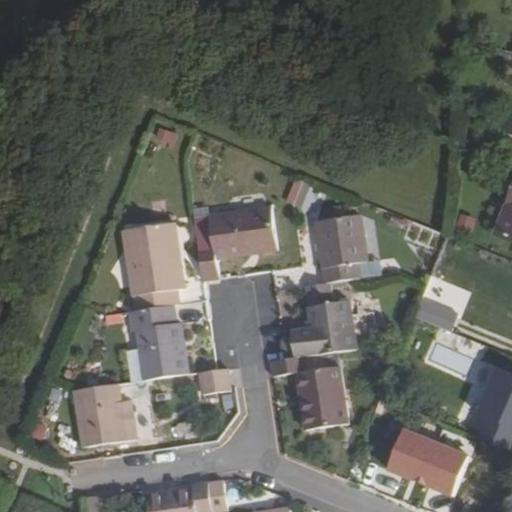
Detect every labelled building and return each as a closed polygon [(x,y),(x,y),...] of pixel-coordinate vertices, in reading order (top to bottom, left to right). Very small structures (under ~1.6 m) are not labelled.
[(289,201),(304,207),(314,183),(299,177),(289,201)] [(511,202),(499,234),(511,239),(511,202)] [(279,250),(272,209),(195,220),(205,283),(221,281),(217,259),(279,250)] [(363,216),(319,223),(328,284),(333,284),(363,279),(361,265),(370,263),(363,216)] [(186,289),(176,228),(131,235),(140,295),(133,296),(136,313),(175,307),(181,306),(179,290),(186,289)] [(133,296),(140,295),(131,235),(124,236),(133,296)] [(433,278),(418,317),(455,332),(471,293),(433,278)] [(337,306),(333,284),(328,284),(308,288),(315,331),(297,333),(301,360),(304,359),(319,357),(360,351),(353,302),(337,306)] [(183,325),(178,326),(175,307),(136,313),(131,313),(134,333),(140,332),(146,382),(191,376),(183,325)] [(464,373),(471,358),(436,343),(430,357),(464,373)] [(288,361),(273,363),(276,379),(300,375),(309,432),(350,426),(342,370),(312,373),(309,359),(304,359),(301,360),(288,361)] [(511,373),(500,369),(472,436),(511,452),(511,373)] [(229,370),(219,372),(200,374),(204,396),(232,392),(229,370)] [(124,412),(121,386),(76,393),(85,449),(139,442),(134,410),(124,412)] [(228,511),(225,482),(210,484),(214,511),(228,511)] [(214,511),(210,484),(193,486),(194,492),(149,499),(150,511),(214,511)] [(89,497),(90,511),(105,511),(103,496),(89,497)]
